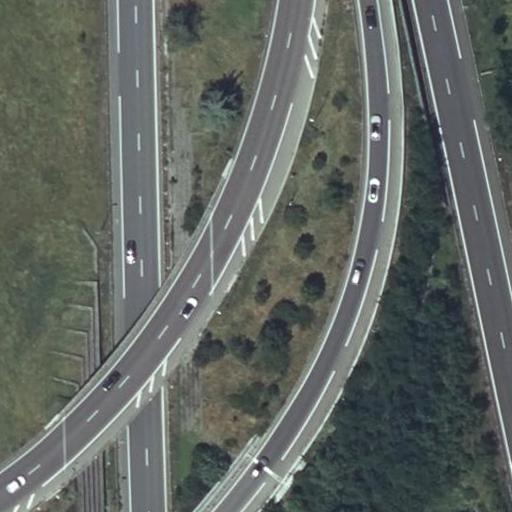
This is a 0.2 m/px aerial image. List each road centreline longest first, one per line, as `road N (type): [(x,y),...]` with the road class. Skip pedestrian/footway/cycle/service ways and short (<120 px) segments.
road 1 (motorway): [(0,496),(104,403),(179,310),(252,164),(295,0)]
road 2 (motorway): [(228,511),(300,411),(360,272),(373,214),(377,120),(366,0)]
road 3 (motorway): [(133,0),(149,511)]
road 4 (motorway): [(511,387),(427,0)]
